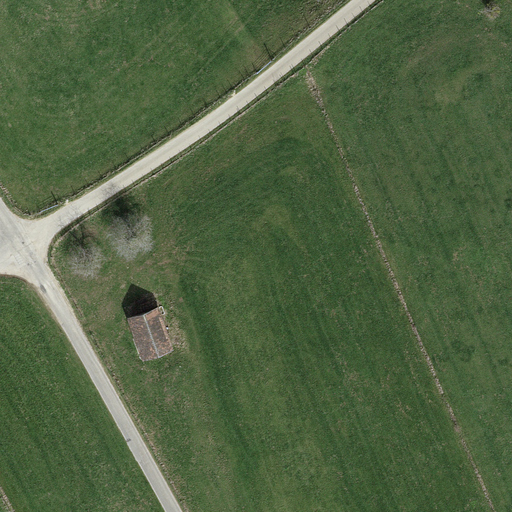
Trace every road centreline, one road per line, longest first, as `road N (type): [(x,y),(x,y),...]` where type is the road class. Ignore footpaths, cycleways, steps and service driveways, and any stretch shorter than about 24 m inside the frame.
road 1 (track): [(19,250),(210,128),(367,0)]
road 2 (track): [(168,511),(19,250)]
